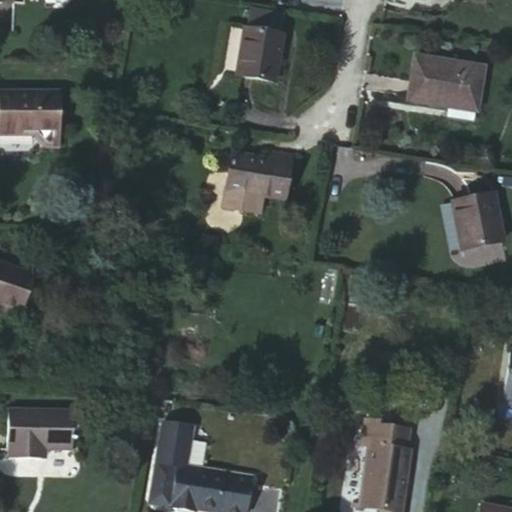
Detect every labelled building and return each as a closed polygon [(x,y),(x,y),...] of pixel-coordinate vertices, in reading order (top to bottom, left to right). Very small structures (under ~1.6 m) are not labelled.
[(18,0),(17,27),(46,28),(47,6),(47,0),(18,0)] [(248,7),(245,29),(278,34),(281,13),(248,7)] [(278,34),(245,29),(242,28),(234,77),(274,84),(281,35),(278,34)] [(408,99),(445,105),(446,102),(473,107),(479,70),(414,59),(408,99)] [(56,96),(0,97),(0,133),(30,133),(43,146),(57,146),(56,96)] [(446,102),(445,105),(443,118),(471,122),(473,107),(446,102)] [(267,162),(231,156),(222,209),(259,215),(262,196),(283,199),(289,158),(268,154),(267,162)] [(492,195),(452,204),(462,251),(502,242),(492,195)] [(30,276),(0,265),(0,304),(18,311),(30,276)] [(7,460),(38,461),(38,451),(43,451),(70,452),(70,411),(6,411),(4,449),(7,449),(7,460)] [(170,489),(168,505),(192,509),(193,503),(208,505),(207,507),(237,511),(241,511),(247,473),(182,465),(188,425),(158,421),(148,487),(170,489)] [(390,425),(361,421),(357,447),(368,448),(364,474),(361,474),(356,507),(348,507),(348,508),(376,511),(375,511),(395,511),(398,495),(393,494),(394,481),(399,481),(403,454),(399,453),(401,433),(388,430),(390,425)] [(152,503),(168,505),(170,489),(148,487),(146,494),(152,503)] [(511,511),(511,505),(477,500),(475,511),(511,511)]
